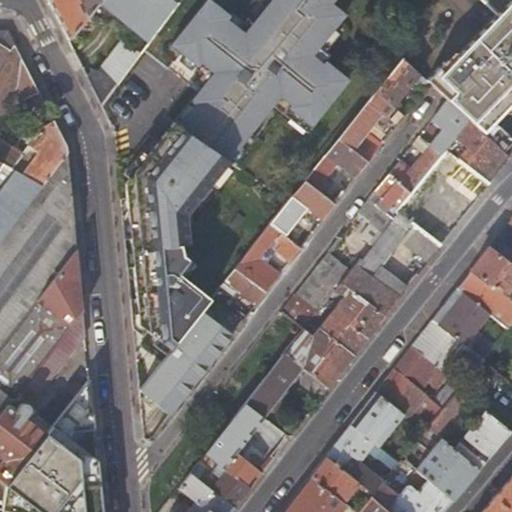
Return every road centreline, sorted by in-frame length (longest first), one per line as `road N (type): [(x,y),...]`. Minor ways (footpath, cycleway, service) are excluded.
road 1 (residential): [(134,467),(91,140),(26,0)]
road 2 (residential): [(134,467),(416,126)]
road 3 (residential): [(253,511),(511,185)]
